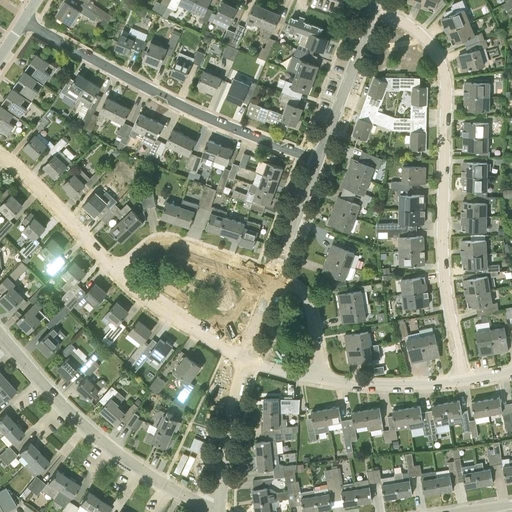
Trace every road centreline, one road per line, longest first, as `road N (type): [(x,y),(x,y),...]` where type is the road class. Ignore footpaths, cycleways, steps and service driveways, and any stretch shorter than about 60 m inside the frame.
road 1 (residential): [(463,380),(438,230),(440,74),(421,37),(369,10)]
road 2 (residential): [(312,164),(18,21)]
road 3 (residential): [(219,510),(112,448),(0,333)]
road 4 (residential): [(114,274),(160,239),(272,273)]
road 5 (residential): [(312,164),(369,10)]
road 6 (residential): [(114,274),(45,195),(0,158)]
road 7 (residential): [(240,362),(114,274)]
road 8 (residential): [(219,510),(240,362)]
road 9 (residential): [(463,380),(317,380)]
road 10 (residential): [(317,380),(307,307),(272,273)]
